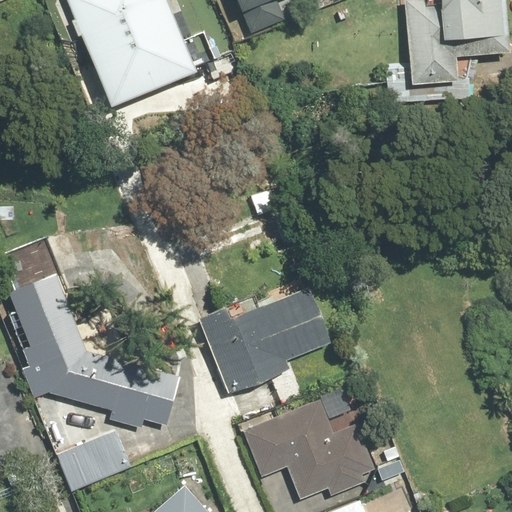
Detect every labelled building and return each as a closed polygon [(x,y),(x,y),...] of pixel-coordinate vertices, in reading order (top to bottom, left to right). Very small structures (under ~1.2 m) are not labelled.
[(67,0),(110,103),(197,68),(168,0),(67,0)] [(238,0),(250,32),(285,19),(277,0),(238,0)] [(404,0),(412,86),(460,82),(457,53),(511,48),(506,0),(404,0)] [(33,397),(48,391),(111,411),(109,419),(142,427),(144,419),(168,425),(181,374),(87,350),(55,271),(9,290),(31,345),(22,349),(29,366),(22,369),(33,397)] [(225,306),(198,316),(228,393),(292,368),(288,359),(334,341),(312,283),(229,315),(225,306)] [(320,397),(242,429),(261,476),(287,466),(300,498),(328,487),(332,495),(364,482),(361,474),(375,468),(356,422),(334,431),(320,397)] [(210,511),(187,482),(150,511),(210,511)]
